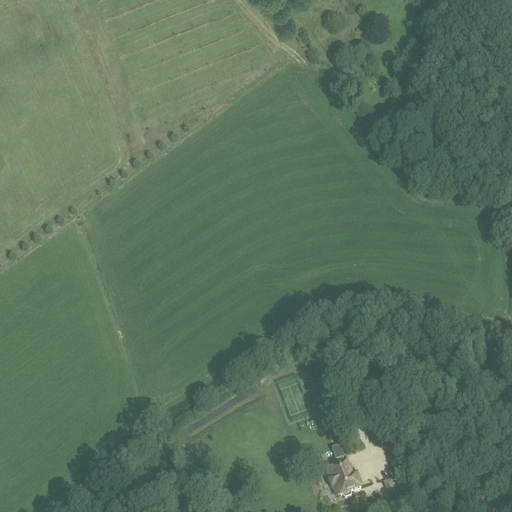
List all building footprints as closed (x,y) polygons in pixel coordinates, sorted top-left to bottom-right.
[(391,139),(399,149),(403,145),(395,136),(391,139)] [(315,415),(319,426),(336,421),(329,401),(313,406),(315,415)] [(343,496),(346,499),(351,497),(351,492),(361,488),(357,476),(354,477),(351,470),(350,471),(345,458),(341,446),(332,450),(336,461),(334,462),(337,468),(327,471),(331,480),(329,481),(332,489),(334,489),(337,498),(343,496)] [(384,483),(389,498),(398,495),(393,480),(384,483)] [(362,511),(362,509),(372,508),(371,502),(361,503),(361,508),(354,509),(354,511),(362,511)]
